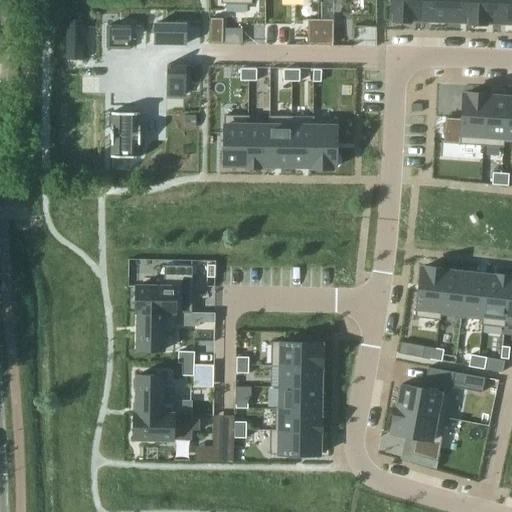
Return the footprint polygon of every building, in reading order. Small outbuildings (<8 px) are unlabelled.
[(391,0),(391,19),(393,19),(393,21),(410,22),(410,19),(419,20),(419,0),(391,0)] [(419,0),(419,20),(445,20),(445,0),(419,0)] [(445,0),(445,20),(469,21),(470,0),(445,0)] [(469,21),(469,24),(485,24),(485,22),(495,22),(495,0),(470,0),(469,21)] [(511,0),(495,0),(495,22),(511,22),(511,0)] [(210,18),(209,42),(222,42),(222,18),(210,18)] [(65,19),(65,59),(83,60),(84,19),(65,19)] [(307,19),(307,44),(320,44),(320,19),(307,19)] [(320,19),(320,44),(332,44),(333,19),(320,19)] [(155,23),(154,44),(185,44),(185,24),(155,23)] [(107,25),(106,49),(129,49),(129,25),(107,25)] [(166,64),(166,93),(185,93),(186,64),(166,64)] [(240,68),(240,80),(248,80),(248,68),(240,68)] [(248,68),(248,80),(256,80),(256,68),(248,68)] [(283,69),(283,81),(291,81),(291,69),(283,69)] [(291,69),(291,81),(299,81),(299,69),(291,69)] [(313,69),(312,81),(320,81),(321,69),(313,69)] [(445,117),(443,142),(459,143),(483,145),(486,96),(487,96),(487,93),(486,93),(466,92),(466,94),(462,94),(461,118),(445,117)] [(486,96),(483,145),(502,146),(503,146),(503,142),(502,142),(505,97),(487,96),(486,96)] [(511,97),(505,97),(502,142),(503,142),(511,142),(511,97)] [(111,112),(110,157),(139,157),(139,112),(111,112)] [(184,115),(184,126),(195,126),(195,115),(184,115)] [(224,115),(223,164),(246,165),(247,165),(247,125),(248,125),(249,115),(247,115),(224,115)] [(268,115),(268,125),(269,125),(268,165),(290,165),(290,116),(268,115)] [(290,116),(290,165),(311,165),(312,165),(312,121),(313,121),(313,116),(290,116)] [(311,165),(310,168),(312,168),(332,168),(332,166),(336,166),(336,121),(313,121),(312,121),(312,165),(311,165)] [(246,165),(246,167),(259,167),(259,165),(268,165),(269,125),(268,125),(248,125),(247,125),(247,165),(246,165)] [(492,172),(491,184),(499,185),(500,173),(492,172)] [(500,173),(499,185),(507,185),(508,173),(500,173)] [(347,208),(363,207),(363,182),(346,183),(347,208)] [(139,199),(139,232),(203,234),(204,201),(139,199)] [(135,286),(135,311),(137,312),(137,311),(175,311),(175,312),(180,312),(191,313),(191,288),(192,266),(164,265),(163,286),(135,286)] [(206,265),(206,277),(214,277),(215,265),(206,265)] [(420,267),(415,317),(439,320),(440,315),(439,315),(444,270),(445,270),(445,268),(424,266),(424,268),(420,267)] [(444,270),(439,315),(440,315),(460,317),(465,273),(445,270),(444,270)] [(465,273),(460,317),(481,319),(482,320),(487,275),(465,273)] [(481,319),(480,324),(504,327),(504,322),(503,322),(508,278),(509,278),(510,275),(508,275),(496,274),(496,276),(487,275),(482,320),(481,319)] [(508,278),(503,322),(504,322),(511,323),(511,277),(509,278),(508,278)] [(137,312),(137,349),(163,350),(163,331),(174,331),(174,325),(198,325),(198,322),(199,313),(191,313),(180,312),(175,312),(175,311),(137,311),(137,312)] [(271,341),(270,366),(280,366),(280,365),(320,366),(320,367),(322,367),(322,366),(323,346),(320,346),(320,342),(271,341)] [(423,345),(421,357),(433,359),(435,348),(423,345)] [(501,346),(500,358),(508,359),(509,346),(501,346)] [(435,348),(433,359),(441,361),(443,349),(435,348)] [(177,351),(177,363),(181,363),(193,363),(194,355),(194,351),(177,351)] [(470,354),(468,366),(476,367),(478,356),(470,354)] [(236,356),(236,364),(248,365),(248,357),(236,356)] [(478,356),(476,367),(484,369),(486,357),(478,356)] [(181,363),(181,375),(193,376),(193,363),(181,363)] [(236,364),(236,373),(248,373),(248,365),(236,364)] [(270,366),(270,387),(280,387),(320,387),(320,367),(320,366),(280,365),(280,366),(270,366)] [(396,407),(396,408),(445,417),(451,386),(454,387),(481,392),(484,377),(427,367),(423,388),(401,384),(396,407)] [(136,412),(136,413),(162,414),(162,413),(173,413),(175,413),(175,400),(176,396),(162,395),(162,375),(136,375),(136,412)] [(279,407),(279,409),(287,409),(319,409),(320,387),(280,387),(279,407)] [(235,400),(235,408),(247,408),(247,400),(235,400)] [(274,429),(274,430),(319,431),(319,432),(321,432),(321,418),(319,418),(319,409),(287,409),(279,409),(279,407),(275,407),(275,408),(274,429)] [(394,407),(391,420),(394,421),(391,433),(415,437),(412,453),(437,461),(440,442),(445,417),(396,408),(396,407),(394,407)] [(133,412),(133,438),(173,439),(191,439),(191,430),(199,430),(199,419),(191,419),(191,413),(175,413),(173,413),(162,413),(162,414),(136,413),(136,412),(133,412)] [(234,421),(234,429),(246,430),(246,422),(234,421)] [(234,429),(233,437),(245,438),(246,430),(234,429)] [(269,429),(269,454),(318,455),(319,432),(319,431),(274,430),(274,429),(269,429)] [(195,446),(195,461),(212,461),(212,446),(195,446)]
